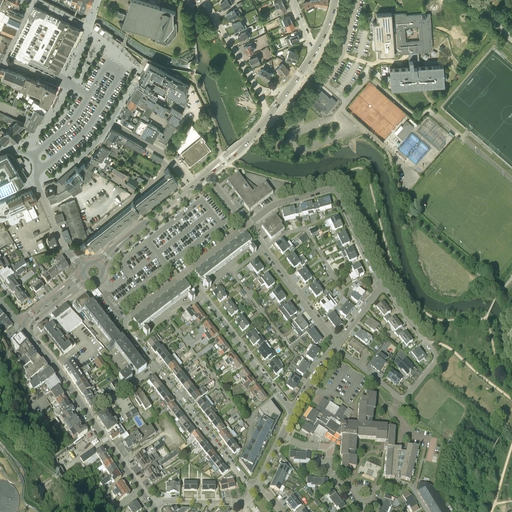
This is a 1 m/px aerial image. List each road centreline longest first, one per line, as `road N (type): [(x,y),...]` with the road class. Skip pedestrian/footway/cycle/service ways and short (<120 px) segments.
road 1 (residential): [(380,286),(331,189),(274,205),(246,227)]
road 2 (residential): [(292,412),(184,273)]
road 3 (residential): [(252,492),(156,368)]
road 4 (residential): [(336,344),(246,227)]
road 5 (residential): [(84,265),(63,247),(36,181),(36,160),(16,151)]
road 6 (residential): [(403,399),(433,354),(380,286)]
road 7 (residential): [(156,368),(124,323),(184,273)]
